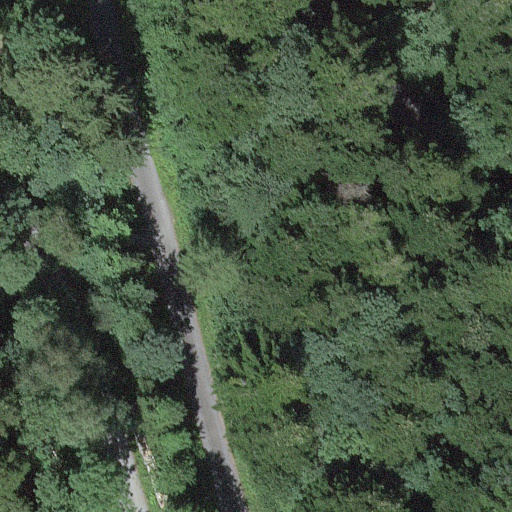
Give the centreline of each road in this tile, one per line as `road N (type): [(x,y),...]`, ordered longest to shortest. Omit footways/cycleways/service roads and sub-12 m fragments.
road 1 (track): [(239,511),(111,0)]
road 2 (track): [(0,186),(111,511)]
road 3 (track): [(331,0),(511,198)]
